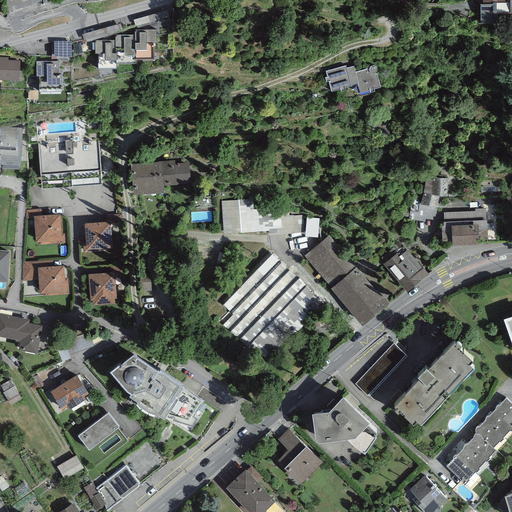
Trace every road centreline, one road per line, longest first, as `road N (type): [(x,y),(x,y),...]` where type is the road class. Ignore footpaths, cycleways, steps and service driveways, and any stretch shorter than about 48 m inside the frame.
road 1 (primary): [(511,255),(420,292),(260,419)]
road 2 (residential): [(260,419),(148,340),(110,324),(0,305)]
road 3 (residential): [(160,0),(0,42)]
road 4 (primary): [(260,419),(153,511)]
